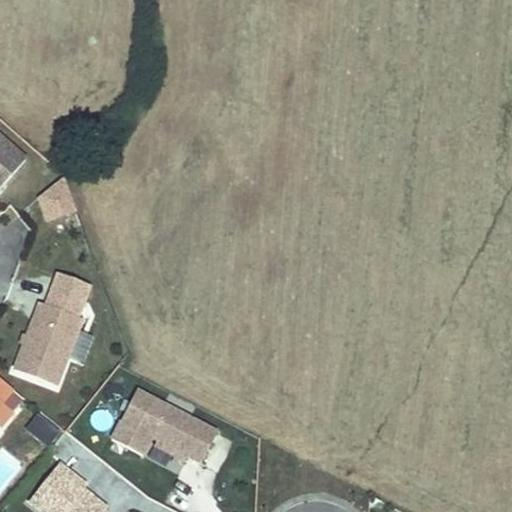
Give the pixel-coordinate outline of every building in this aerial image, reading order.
[(0,189),(25,162),(0,139),(0,189)] [(38,199),(46,220),(75,212),(63,181),(38,199)] [(58,275),(46,307),(77,319),(90,287),(58,275)] [(57,387),(82,321),(77,319),(46,307),(40,305),(15,371),(57,387)] [(217,434),(136,392),(111,441),(142,457),(151,439),(158,443),(187,457),(201,464),(217,434)] [(0,427),(12,413),(3,405),(0,408),(0,427)] [(37,414),(26,432),(50,447),(61,429),(37,414)] [(187,457),(158,443),(156,448),(184,463),(187,457)] [(104,511),(106,510),(76,486),(79,482),(58,466),(28,503),(39,511),(104,511)]
